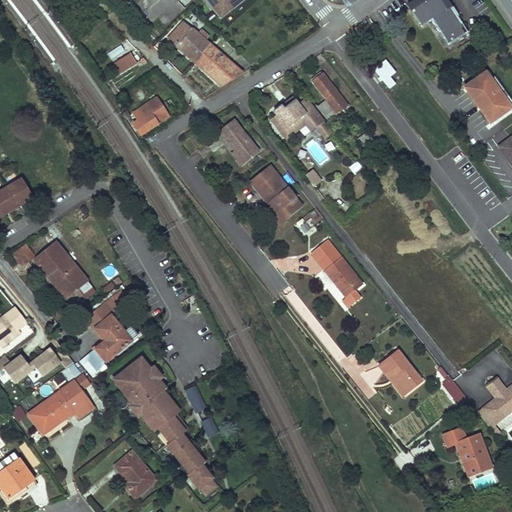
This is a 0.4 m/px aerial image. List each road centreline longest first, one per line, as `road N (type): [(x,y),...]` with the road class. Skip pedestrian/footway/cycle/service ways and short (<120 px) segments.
road 1 (residential): [(338,26),(395,124),(511,270)]
road 2 (residential): [(287,299),(164,138),(207,110)]
road 3 (residential): [(197,351),(97,179)]
road 4 (unknown): [(372,1),(476,139)]
road 5 (residential): [(207,110),(338,26)]
road 6 (residential): [(97,0),(207,110)]
road 7 (unknown): [(0,246),(83,358)]
